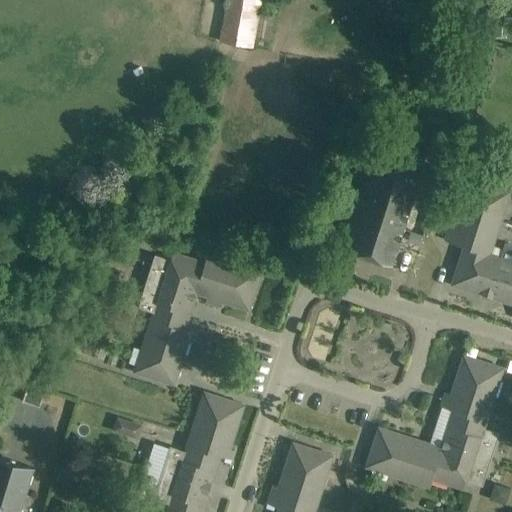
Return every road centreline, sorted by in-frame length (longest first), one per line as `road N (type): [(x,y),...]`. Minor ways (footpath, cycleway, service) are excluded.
road 1 (residential): [(281,368),(312,284),(433,319)]
road 2 (residential): [(433,319),(410,384),(388,400),(281,368)]
road 3 (residential): [(233,511),(281,368)]
